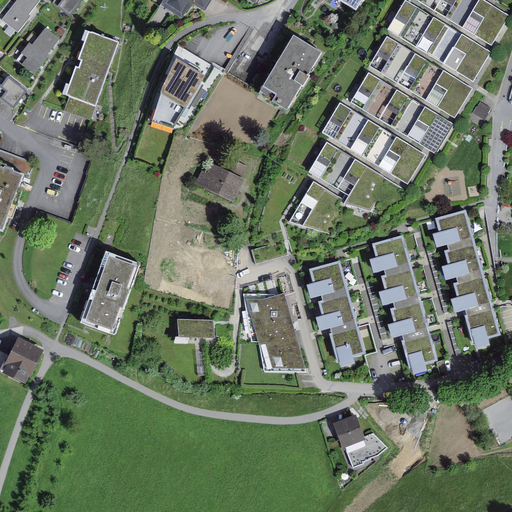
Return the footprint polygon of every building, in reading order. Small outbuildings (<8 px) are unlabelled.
[(17,0),(2,18),(17,30),(30,15),(27,12),(36,0),(17,0)] [(80,0),(57,0),(56,3),(70,14),(80,0)] [(166,0),(164,4),(182,18),(193,4),(202,10),(209,0),(166,0)] [(341,0),(356,9),(361,0),(341,0)] [(418,0),(436,10),(441,0),(418,0)] [(463,27),(480,0),(441,0),(436,10),(463,27)] [(491,44),(509,16),(482,0),(480,0),(463,27),(491,44)] [(417,47),(435,19),(407,1),(389,30),(417,47)] [(445,65),(463,36),(435,19),(417,47),(445,65)] [(46,29),(33,46),(46,56),(59,39),(46,29)] [(66,96),(93,107),(117,45),(90,34),(66,96)] [(473,82),(491,53),(463,36),(445,65),(473,82)] [(398,83),(416,55),(388,38),(370,66),(398,83)] [(294,39),(258,97),(283,112),(318,54),(294,39)] [(29,57),(24,65),(34,72),(46,56),(33,46),(31,44),(24,53),(29,57)] [(427,101),(444,72),(416,55),(398,83),(427,101)] [(177,130),(209,74),(178,58),(150,121),(177,130)] [(455,118),(472,89),(444,72),(427,101),(455,118)] [(380,120),(397,91),(369,74),(351,103),(380,120)] [(10,78),(0,91),(0,96),(16,109),(29,92),(10,78)] [(408,137),(426,108),(397,91),(380,120),(408,137)] [(351,150),(369,121),(340,104),(322,133),(351,150)] [(437,154),(454,125),(426,108),(408,137),(437,154)] [(380,167),(397,138),(369,121),(351,150),(380,167)] [(408,184),(426,155),(397,138),(380,167),(408,184)] [(309,172),(349,196),(367,167),(327,142),(309,172)] [(211,163),(201,184),(233,199),(248,166),(230,158),(225,169),(211,163)] [(24,174),(0,165),(0,230),(3,231),(8,216),(10,217),(15,203),(13,203),(24,174)] [(367,167),(349,196),(344,203),(371,211),(389,180),(367,167)] [(291,221),(325,233),(342,199),(314,182),(291,221)] [(437,220),(449,261),(477,253),(465,212),(437,220)] [(413,278),(402,236),(374,244),(386,286),(413,278)] [(449,261),(460,302),(488,294),(477,253),(449,261)] [(107,254),(83,322),(112,333),(136,265),(107,254)] [(352,307),(338,262),(310,270),(324,315),(352,307)] [(425,319),(413,278),(386,286),(398,327),(425,319)] [(254,332),(294,325),(285,293),(243,293),(254,332)] [(460,302),(472,343),(500,335),(488,294),(460,302)] [(365,352),(352,307),(324,315),(338,361),(365,352)] [(437,360),(425,319),(398,327),(409,368),(437,360)] [(178,320),(180,337),(215,337),(213,320),(178,320)] [(294,325),(254,332),(264,371),(307,373),(294,325)] [(3,371),(25,381),(40,350),(18,340),(3,371)] [(356,415),(334,424),(353,468),(372,461),(371,459),(379,456),(388,448),(373,433),(364,437),(356,415)]
